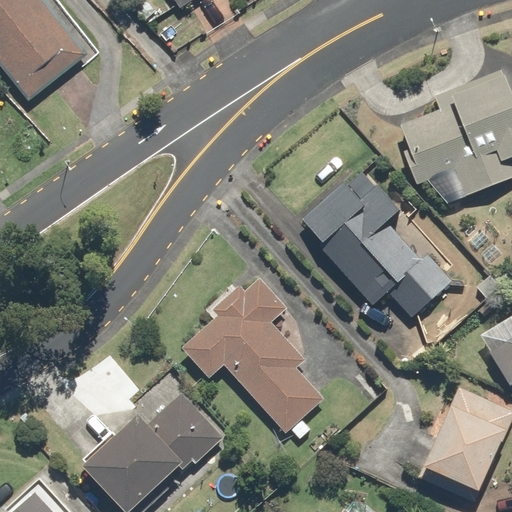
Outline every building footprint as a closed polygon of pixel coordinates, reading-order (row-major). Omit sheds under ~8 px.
[(45,0),(0,0),(0,61),(31,101),(89,56),(45,0)] [(177,0),(183,8),(196,0),(177,0)] [(505,74),(503,68),(437,95),(442,107),(402,124),(412,147),(405,149),(419,183),(429,179),(449,203),(511,176),(511,83),(508,73),(505,74)] [(401,208),(378,183),(362,198),(344,179),(303,217),(324,239),(319,244),(374,304),(388,290),(413,317),(454,279),(428,251),(421,257),(387,221),(401,208)] [(214,319),(183,346),(211,377),(227,363),(287,432),(326,398),(298,366),(306,359),(272,320),(288,306),(262,277),(247,290),(241,284),(236,288),(233,284),(205,309),(214,319)] [(511,338),(491,351),(511,385),(511,338)] [(425,464),(482,489),(511,421),(511,408),(460,386),(425,464)] [(87,461),(84,464),(129,511),(181,464),(184,468),(193,460),(196,463),(226,436),(183,390),(149,422),(139,412),(117,433),(114,430),(84,457),(87,461)] [(73,511),(41,477),(6,508),(9,511),(73,511)]
